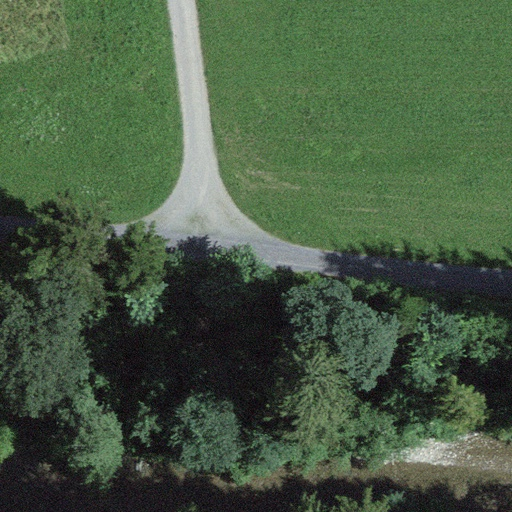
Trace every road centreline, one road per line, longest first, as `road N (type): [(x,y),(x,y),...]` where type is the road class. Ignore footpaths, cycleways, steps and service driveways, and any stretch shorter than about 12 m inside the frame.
road 1 (track): [(511,269),(221,239)]
road 2 (track): [(189,0),(221,239)]
road 3 (track): [(221,239),(0,217)]
